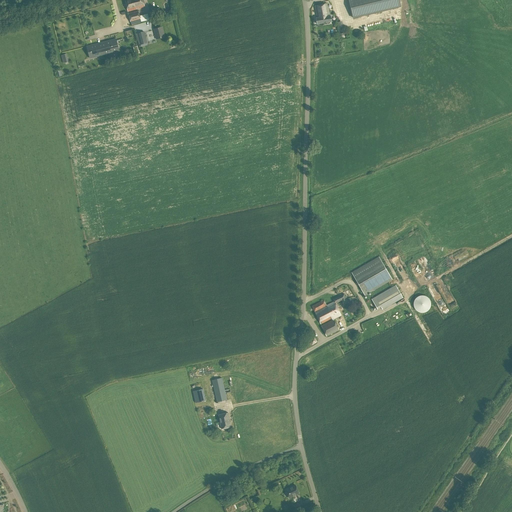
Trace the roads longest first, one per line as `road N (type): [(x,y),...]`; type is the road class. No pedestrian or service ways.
road 1 (unclassified): [(300,445),(294,391),(304,0)]
road 2 (unclassified): [(173,511),(300,445)]
